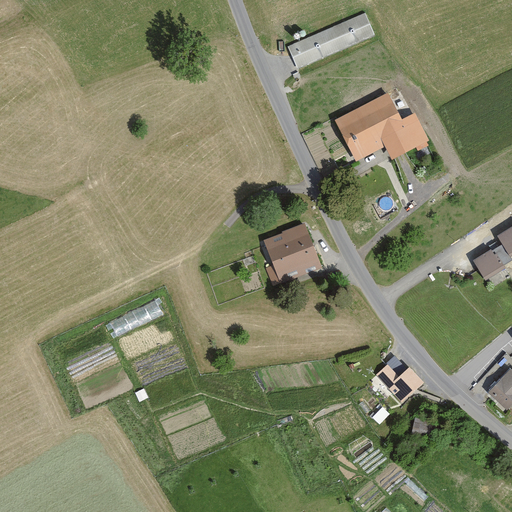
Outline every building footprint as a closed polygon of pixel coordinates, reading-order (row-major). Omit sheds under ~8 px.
[(364,12),(285,44),(295,67),(374,35),(364,12)] [(388,94),(334,119),(353,159),(383,146),(389,157),(426,140),(413,111),(399,118),(388,94)] [(306,222),(261,237),(275,278),(319,264),(306,222)] [(511,226),(497,234),(502,242),(508,253),(511,251),(511,226)] [(502,242),(472,258),(483,277),(511,261),(508,253),(502,242)] [(387,363),(375,374),(402,403),(425,382),(409,365),(398,375),(387,363)] [(511,401),(511,371),(509,368),(488,390),(506,407),(511,401)] [(380,421),(387,412),(381,407),(374,415),(380,421)] [(413,415),(412,430),(425,430),(425,415),(413,415)] [(397,511),(401,511),(409,504),(397,493),(388,503),(397,511)]
